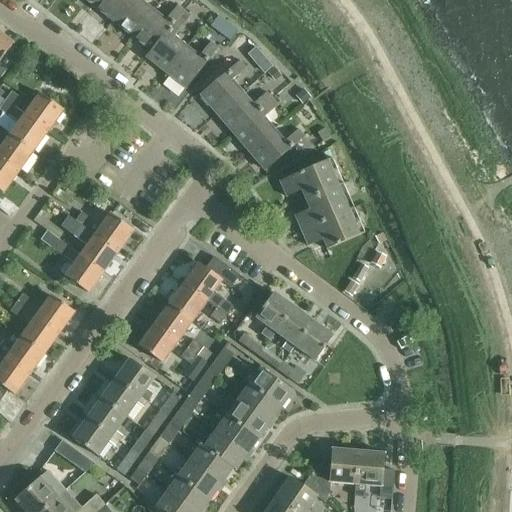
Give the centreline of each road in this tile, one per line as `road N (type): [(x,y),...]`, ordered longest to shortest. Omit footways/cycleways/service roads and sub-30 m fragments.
road 1 (residential): [(406,431),(402,383),(383,346),(193,196)]
road 2 (residential): [(5,466),(193,196)]
road 3 (residential): [(193,196),(203,170),(194,147),(124,105),(0,5)]
road 4 (residential): [(240,511),(295,432),(374,421),(406,431)]
road 5 (residential): [(0,250),(98,135)]
